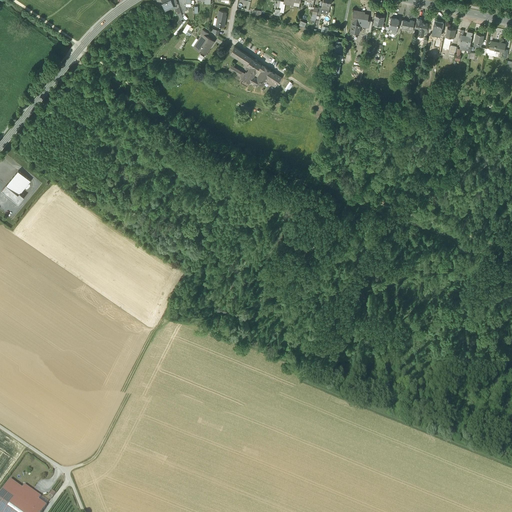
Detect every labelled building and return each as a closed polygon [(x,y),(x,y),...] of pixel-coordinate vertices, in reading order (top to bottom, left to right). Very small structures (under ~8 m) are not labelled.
[(190,0),(179,0),(183,12),(185,11),(184,10),(187,9),(185,2),(191,3),(190,0)] [(226,11),(219,10),(217,18),(215,18),(213,24),(224,26),(225,22),(224,21),(224,18),(225,18),(226,15),(225,15),(226,11)] [(363,14),(360,13),(359,13),(359,11),(354,10),(350,31),(358,32),(360,25),(366,26),(368,26),(369,20),(369,21),(367,20),(368,14),(363,13),(363,14)] [(384,16),(375,14),(374,23),(378,24),(377,25),(381,26),(381,24),(382,25),(384,16)] [(399,19),(390,17),(389,27),(397,28),(399,19)] [(428,23),(421,22),(422,19),(417,18),(417,21),(416,21),(415,27),(420,27),(419,31),(423,31),(423,33),(427,33),(428,27),(427,27),(428,23)] [(415,21),(410,20),(410,21),(402,20),(402,22),(401,22),(401,25),(401,27),(413,30),(415,21)] [(443,22),(435,20),(432,32),(436,33),(438,26),(442,27),(443,22)] [(182,31),(189,35),(193,29),(190,27),(190,26),(187,24),(182,31)] [(455,28),(447,27),(445,35),(453,37),(455,28)] [(472,32),(467,31),(466,35),(463,35),(461,34),(461,38),(460,44),(460,48),(465,49),(466,45),(469,46),(472,32)] [(483,34),(476,32),(474,41),(478,42),(477,46),(481,47),(481,43),(482,43),(483,39),(482,39),(483,34)] [(207,36),(202,33),(194,46),(205,54),(210,48),(208,47),(213,40),(207,36)] [(343,52),(344,40),(336,40),(335,51),(343,52)] [(498,42),(491,41),(489,48),(504,51),(505,43),(498,42)] [(251,57),(234,46),(230,52),(247,63),(251,57)] [(334,51),(333,58),(342,60),(344,53),(334,51)] [(261,64),(251,57),(247,63),(247,64),(250,66),(247,71),(253,75),(258,68),(261,64)] [(341,62),(332,60),(331,71),(339,72),(341,62)] [(242,72),(231,65),(229,69),(239,76),(242,72)] [(262,70),(257,77),(253,75),(250,81),(251,82),(263,84),(266,80),(267,78),(272,71),(265,66),(262,70)] [(253,75),(247,71),(245,74),(242,78),(249,82),(250,81),(253,75)] [(282,77),(272,71),(267,78),(277,84),(282,77)] [(249,82),(242,78),(240,82),(248,87),(251,82),(250,81),(249,82)] [(277,84),(267,78),(266,80),(275,87),(277,84)] [(288,92),(294,84),(290,82),(284,89),(288,92)] [(18,170),(6,185),(18,195),(19,193),(20,194),(31,181),(18,170)] [(6,185),(1,191),(2,191),(18,204),(24,197),(20,194),(19,193),(18,195),(6,185)] [(21,484),(9,475),(0,487),(0,510),(2,511),(38,511),(46,501),(38,495),(40,492),(24,480),(21,484)]
